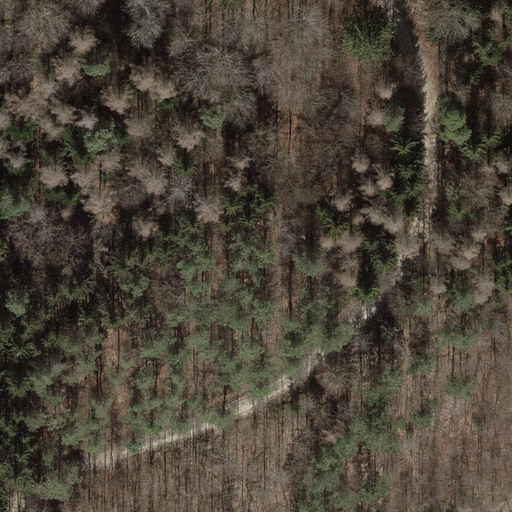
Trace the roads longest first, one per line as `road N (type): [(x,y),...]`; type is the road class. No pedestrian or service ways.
road 1 (track): [(0,511),(53,475),(222,411),(300,368),(397,283),(418,225),(428,160),(417,72),(384,0)]
road 2 (track): [(511,37),(428,160)]
